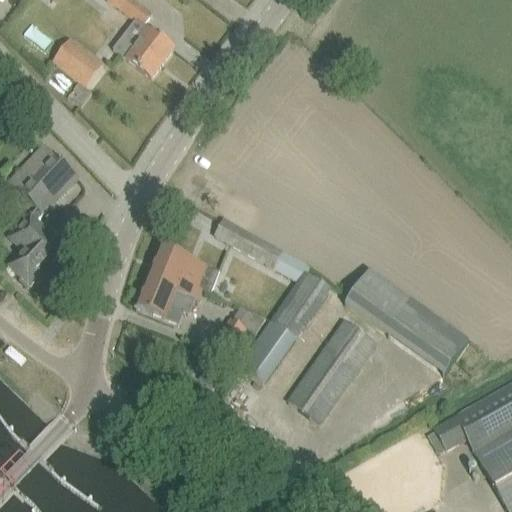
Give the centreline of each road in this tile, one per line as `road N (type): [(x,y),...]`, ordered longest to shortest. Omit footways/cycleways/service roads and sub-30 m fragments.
road 1 (tertiary): [(285,0),(154,180)]
road 2 (tertiary): [(90,378),(120,249),(154,180)]
road 3 (unclassified): [(231,511),(90,378)]
road 4 (tertiary): [(0,491),(67,421),(90,378)]
